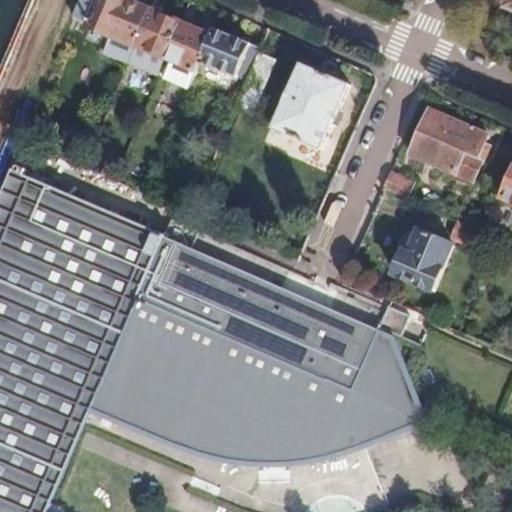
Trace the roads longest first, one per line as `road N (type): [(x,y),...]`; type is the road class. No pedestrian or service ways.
road 1 (residential): [(316,265),(413,50)]
road 2 (residential): [(301,0),(413,50)]
